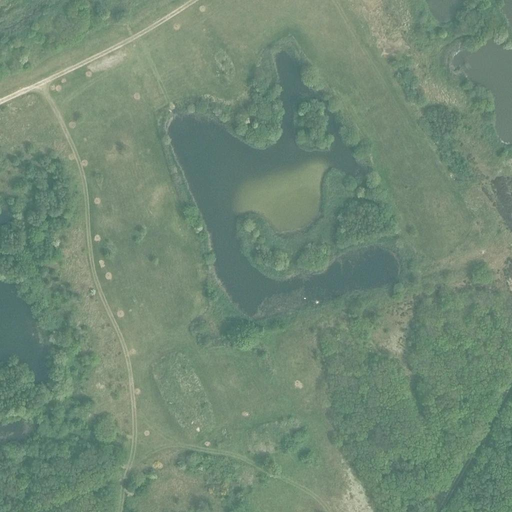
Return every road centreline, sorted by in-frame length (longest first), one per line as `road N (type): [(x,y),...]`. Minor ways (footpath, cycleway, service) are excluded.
road 1 (track): [(39,84),(84,187),(89,267),(130,388),(119,511)]
road 2 (track): [(195,0),(131,41),(0,103)]
road 3 (track): [(437,511),(511,383)]
